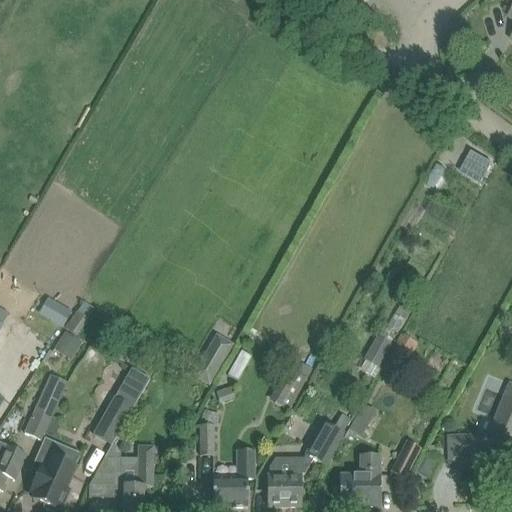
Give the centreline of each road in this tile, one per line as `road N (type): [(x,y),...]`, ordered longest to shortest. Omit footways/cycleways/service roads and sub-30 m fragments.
road 1 (unclassified): [(511,140),(445,93),(422,64),(424,26),(452,0)]
road 2 (track): [(422,64),(333,41),(256,0)]
